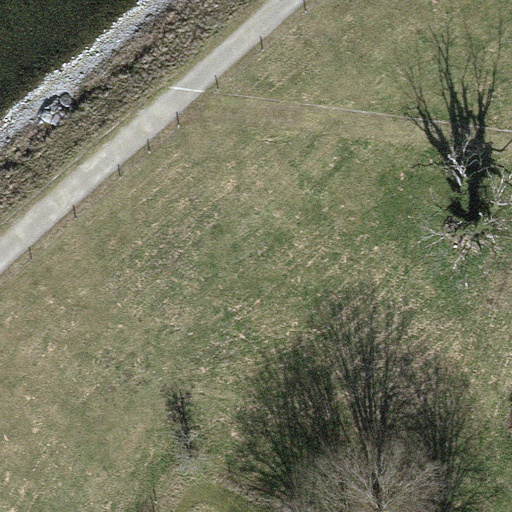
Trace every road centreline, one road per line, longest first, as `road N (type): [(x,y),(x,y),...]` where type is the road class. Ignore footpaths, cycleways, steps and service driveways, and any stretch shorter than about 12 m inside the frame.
road 1 (track): [(289,0),(0,255)]
road 2 (track): [(171,104),(511,144)]
